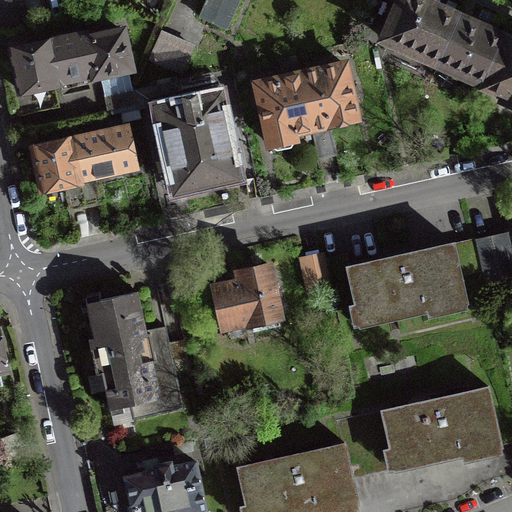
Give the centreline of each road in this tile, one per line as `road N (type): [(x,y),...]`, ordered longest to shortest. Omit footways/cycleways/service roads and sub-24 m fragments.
road 1 (residential): [(511,177),(21,274)]
road 2 (residential): [(78,511),(21,274)]
